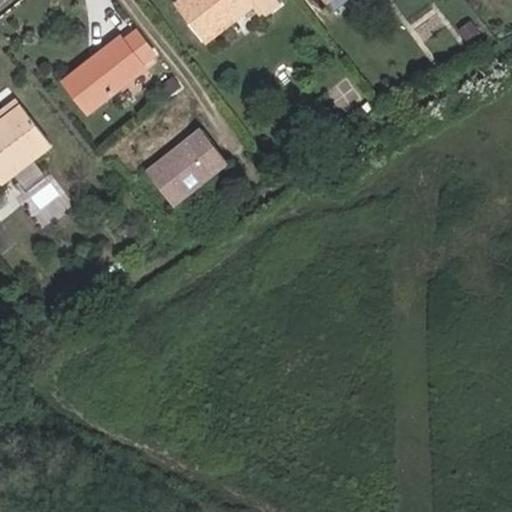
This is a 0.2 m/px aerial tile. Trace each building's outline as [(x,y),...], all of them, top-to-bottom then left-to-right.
[(262,16),(266,15),(282,3),(279,0),(180,0),(177,3),(206,40),(230,21),(233,24),(254,6),(262,16)] [(145,68),(141,63),(155,53),(137,29),(123,39),(121,36),(64,80),(89,112),(145,68)] [(16,96),(0,109),(0,120),(21,103),(16,96)] [(52,144),(21,103),(0,120),(0,177),(3,182),(52,144)] [(148,171),(174,204),(228,162),(202,129),(148,171)]
